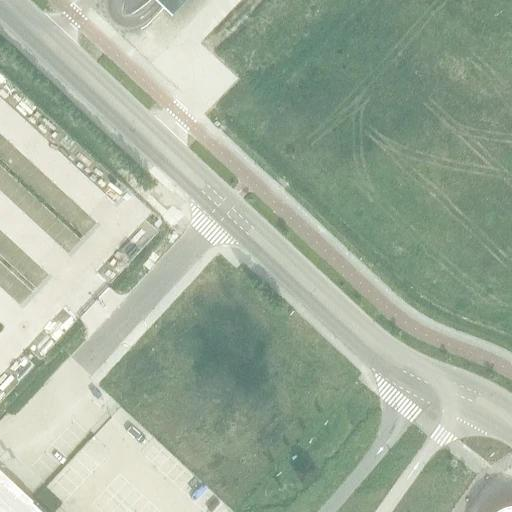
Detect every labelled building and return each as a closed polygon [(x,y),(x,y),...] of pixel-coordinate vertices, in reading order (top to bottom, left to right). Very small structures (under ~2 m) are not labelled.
[(157,0),(164,7),(163,8),(171,15),(185,0),(157,0)] [(511,42),(499,31),(511,17),(511,16),(494,0),(440,0),(341,107),(355,121),(328,149),(476,288),(503,259),(511,267),(511,42)] [(206,316),(136,391),(238,486),(308,412),(206,316)] [(0,511),(43,511),(32,501),(27,501),(11,486),(0,475),(0,511)] [(511,511),(511,500),(506,500),(494,502),(485,507),(480,511),(511,511)]
